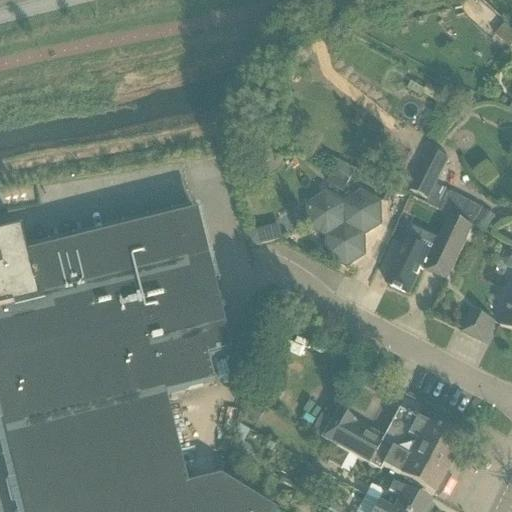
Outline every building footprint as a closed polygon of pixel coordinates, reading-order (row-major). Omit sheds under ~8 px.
[(504,26),(494,37),(500,42),(510,31),(504,26)] [(466,96),(463,103),(470,106),(473,99),(466,96)] [(316,151),(311,160),(332,172),(326,184),(343,194),(350,180),(355,172),(338,162),(338,163),(316,151)] [(430,152),(409,193),(427,202),(428,202),(435,187),(448,162),(430,152)] [(380,226),(379,205),(360,196),(343,206),(325,197),(308,208),(309,229),(327,238),(328,259),(346,268),(364,257),(363,237),(380,226)] [(482,210),(473,228),(486,234),(496,217),(482,210)] [(0,371),(220,317),(195,214),(24,257),(18,234),(0,238),(0,371)] [(433,255),(425,273),(424,273),(446,283),(472,229),(450,218),(439,242),(433,255)] [(249,248),(281,240),(278,230),(246,238),(249,248)] [(413,230),(387,287),(408,297),(421,271),(424,273),(425,273),(424,272),(433,255),(417,248),(424,235),(413,230)] [(511,252),(506,254),(502,261),(505,268),(511,272),(511,271),(511,252)] [(511,334),(511,302),(500,328),(511,334)] [(483,345),(491,327),(493,324),(471,314),(461,334),(483,345)] [(0,426),(3,438),(163,398),(213,385),(207,362),(230,356),(220,317),(0,371),(0,426)] [(163,398),(3,438),(21,511),(269,511),(218,480),(186,488),(183,477),(163,398)] [(257,424),(264,411),(248,402),(240,414),(257,424)] [(354,423),(335,413),(332,417),(319,440),(335,449),(347,456),(379,473),(381,470),(435,499),(436,498),(440,496),(448,481),(448,476),(448,475),(445,473),(461,445),(434,430),(439,421),(420,411),(415,420),(410,418),(409,417),(409,418),(398,412),(381,443),(352,427),(354,423)] [(238,426),(234,434),(244,440),(249,432),(238,426)] [(246,460),(251,450),(241,444),(235,454),(246,460)] [(335,449),(327,463),(340,470),(347,456),(335,449)] [(311,494),(320,479),(305,471),(297,485),(311,494)] [(377,504),(391,511),(425,511),(429,505),(411,496),(383,481),(377,491),(382,494),(377,504)]
